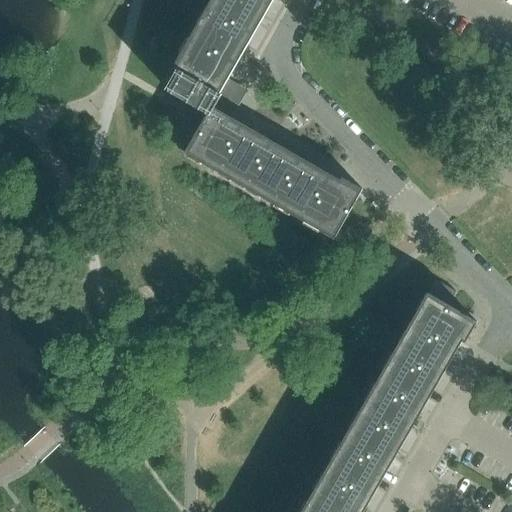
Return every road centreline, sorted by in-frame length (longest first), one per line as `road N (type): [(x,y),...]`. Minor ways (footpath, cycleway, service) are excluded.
road 1 (residential): [(509,306),(283,70),(281,44),(305,0)]
road 2 (residential): [(509,306),(393,511)]
